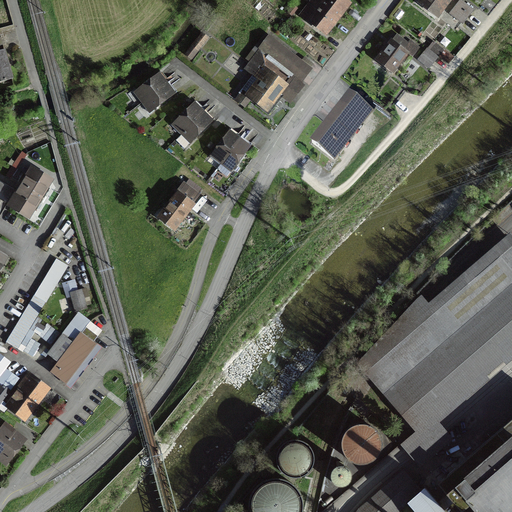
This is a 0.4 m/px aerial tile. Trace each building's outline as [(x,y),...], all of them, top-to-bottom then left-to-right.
[(324,34),(347,4),(342,0),(308,0),(311,1),(300,15),(324,34)] [(435,17),(448,0),(422,0),(419,5),(435,17)] [(471,10),(460,2),(450,14),(461,23),(471,10)] [(201,34),(194,43),(199,47),(206,38),(201,34)] [(248,95),(242,91),(235,101),(244,108),(249,101),(268,115),(283,96),(289,100),(288,101),(289,102),(301,86),(300,86),(267,60),(269,57),(301,80),(310,68),(269,37),(245,69),(261,82),(256,89),(253,88),(248,95)] [(391,41),(376,61),(392,73),(407,53),(391,41)] [(190,48),(185,54),(190,58),(195,52),(190,48)] [(437,58),(426,49),(417,60),(428,69),(433,63),(437,58)] [(0,82),(12,79),(3,50),(0,50),(0,82)] [(162,83),(157,75),(136,91),(142,100),(140,102),(142,105),(144,103),(151,112),(172,95),(167,88),(162,83)] [(349,95),(311,144),(331,159),(369,110),(349,95)] [(198,111),(192,105),(173,124),(181,132),(179,134),(180,135),(181,135),(176,140),(184,148),(210,123),(205,117),(198,111)] [(248,149),(241,144),(235,139),(228,133),(211,154),(220,161),(218,163),(220,164),(220,165),(216,169),(226,177),(248,149)] [(17,197),(11,207),(28,217),(50,181),(31,169),(17,192),(14,196),(17,197)] [(0,181),(0,199),(7,203),(15,190),(0,181)] [(184,185),(159,218),(173,229),(198,197),(184,185)] [(430,312),(454,341),(387,398),(415,432),(493,366),(511,349),(511,270),(498,255),(496,252),(462,281),(464,283),(430,312)] [(55,260),(5,343),(17,349),(44,303),(45,303),(67,267),(55,260)] [(50,372),(65,384),(96,345),(93,342),(97,337),(85,328),(88,323),(78,315),(61,336),(71,344),(50,372)] [(0,401),(17,379),(11,375),(5,370),(9,364),(5,360),(0,356),(0,401)] [(23,389),(9,407),(23,418),(46,388),(32,377),(27,374),(19,385),(23,389)] [(370,412),(359,399),(352,405),(364,418),(370,412)] [(475,511),(510,511),(511,511),(511,420),(446,477),(440,487),(461,511),(470,505),(475,511)] [(2,430),(0,432),(0,453),(7,459),(20,443),(9,435),(13,430),(6,425),(2,430)] [(379,455),(382,448),(382,440),(379,433),(373,428),(366,425),(359,425),(352,428),(346,434),(343,441),(344,449),(347,456),(352,461),(359,464),(367,463),(374,460),(379,455)] [(303,473),(308,470),(311,464),(312,457),(310,451),(306,446),(301,442),(294,442),(288,443),(283,447),(279,453),(278,459),(280,466),(284,471),(290,474),(296,475),(303,473)] [(347,483),(349,480),(350,476),(349,472),(347,469),(344,467),(341,466),(337,467),(334,469),(331,472),(331,476),(331,479),(333,483),(336,485),(340,486),(344,485),(347,483)] [(359,511),(393,511),(418,491),(403,474),(359,511)] [(251,505),(252,511),(299,511),(301,507),(300,497),(294,489),(287,483),(277,481),(268,483),(259,488),(254,495),(251,505)] [(444,511),(424,488),(407,503),(414,511),(444,511)]
